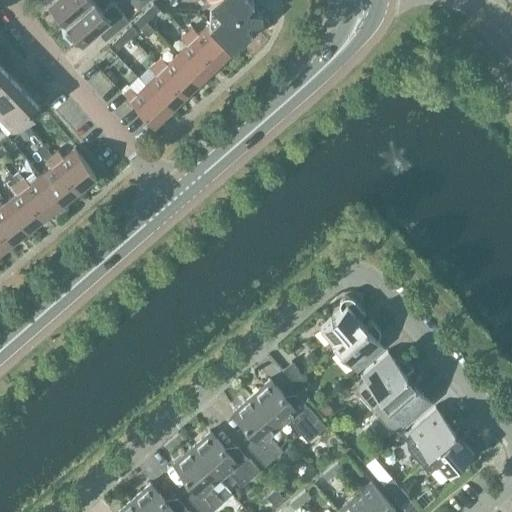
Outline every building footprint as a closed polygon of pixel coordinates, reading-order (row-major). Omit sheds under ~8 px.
[(51,0),(49,2),(65,22),(91,0),(51,0)] [(92,0),(91,0),(65,22),(82,42),(102,25),(111,35),(128,20),(113,2),(102,11),(92,0)] [(220,12),(208,24),(232,48),(252,28),(247,23),(247,21),(258,21),(259,21),(260,20),(261,18),(262,17),(262,16),(262,14),(261,12),(260,11),(259,10),(248,9),(248,4),(253,0),(210,0),(220,12)] [(134,21),(140,27),(159,9),(153,3),(134,21)] [(131,24),(112,43),(118,49),(137,30),(131,24)] [(192,27),(187,32),(216,63),(232,48),(208,24),(198,33),(192,27)] [(187,44),(177,54),(201,78),(216,63),(187,32),(181,38),(187,44)] [(161,57),(155,62),(185,93),(201,78),(177,54),(167,63),(161,57)] [(156,74),(146,84),(169,108),(185,93),(155,62),(150,68),(156,74)] [(0,82),(10,73),(0,63),(0,82)] [(0,82),(0,112),(25,89),(10,73),(0,82)] [(169,108),(146,84),(136,93),(130,87),(124,93),(153,124),(169,108)] [(25,89),(0,112),(0,118),(13,132),(40,105),(25,89)] [(42,124),(36,118),(29,125),(34,131),(42,124)] [(29,127),(19,134),(24,140),(34,133),(29,127)] [(58,150),(51,155),(77,189),(96,174),(75,148),(63,157),(58,150)] [(51,167),(40,176),(60,202),(77,189),(51,155),(45,160),(51,167)] [(24,177),(17,182),(43,215),(60,202),(40,176),(29,184),(24,177)] [(17,193),(6,202),(26,229),(43,215),(17,182),(11,186),(17,193)] [(0,229),(10,242),(26,229),(6,202),(0,206),(0,229)] [(0,249),(10,242),(0,229),(0,249)] [(343,306),(319,327),(335,344),(362,321),(358,317),(365,311),(352,296),(351,295),(350,294),(349,294),(347,293),(346,293),(345,294),(344,294),(342,295),(341,295),(341,296),(340,298),(340,299),(339,300),(340,301),(340,303),(340,304),(341,305),(343,306)] [(362,321),(335,344),(357,370),(384,346),(376,337),(377,336),(378,335),(379,334),(379,333),(380,332),(380,330),(380,329),(379,328),(378,326),(372,319),(365,325),(362,321)] [(357,388),(357,389),(357,390),(358,391),(358,392),(358,393),(359,393),(359,394),(372,409),(410,376),(406,372),(413,366),(406,359),(405,358),(404,357),(403,356),(401,356),(400,355),(398,356),(397,356),(395,357),(394,358),(387,350),(360,374),(365,379),(360,383),(359,383),(359,384),(359,385),(358,385),(358,386),(358,387),(357,387),(357,388)] [(291,361),(282,368),(299,388),(308,380),(291,361)] [(410,376),(372,409),(386,425),(387,426),(388,426),(388,427),(389,427),(390,427),(390,428),(391,428),(392,428),(393,428),(394,428),(395,428),(395,427),(396,427),(397,427),(397,426),(398,426),(402,422),(405,425),(432,402),(424,393),(425,392),(426,391),(427,390),(427,388),(428,387),(428,385),(428,384),(427,383),(426,382),(420,374),(413,380),(410,376)] [(270,379),(251,395),(279,427),(288,419),(308,442),(326,427),(296,392),(288,400),(270,379)] [(279,427),(251,395),(233,411),(254,435),(245,442),(264,465),(282,449),(269,435),(279,427)] [(326,400),(318,408),(326,417),(334,410),(326,400)] [(435,405),(408,429),(431,455),(458,431),(454,427),(461,421),(453,412),(452,411),(451,411),(449,410),(448,410),(447,410),(445,411),(444,411),(443,412),(442,413),(435,405)] [(431,455),(421,464),(428,472),(438,464),(446,473),(467,454),(468,455),(470,456),(471,456),(473,456),(474,456),(476,456),(477,455),(479,454),(480,453),(481,452),(481,450),(481,449),(481,447),(481,445),(481,444),(480,443),(468,429),(461,435),(458,431),(431,455)] [(210,430),(191,446),(219,479),(228,471),(241,485),(259,470),(249,458),(240,466),(210,430)] [(219,479),(191,446),(173,462),(191,484),(182,491),(200,511),(209,511),(222,501),(210,487),(219,479)] [(339,459),(331,465),(337,472),(345,465),(339,459)] [(337,472),(331,465),(315,479),(321,486),(337,472)] [(382,484),(399,504),(408,496),(391,476),(382,484)] [(370,480),(354,495),(368,511),(390,511),(395,508),(370,480)] [(175,511),(150,482),(132,498),(143,511),(191,511),(190,510),(187,511),(175,511)] [(275,487),(266,495),(274,505),(283,497),(275,487)] [(306,487),(299,494),(304,501),(312,494),(306,487)] [(304,501),(299,494),(291,501),(296,507),(304,501)] [(368,511),(354,495),(337,509),(339,511),(368,511)] [(143,511),(132,498),(116,511),(143,511)]
